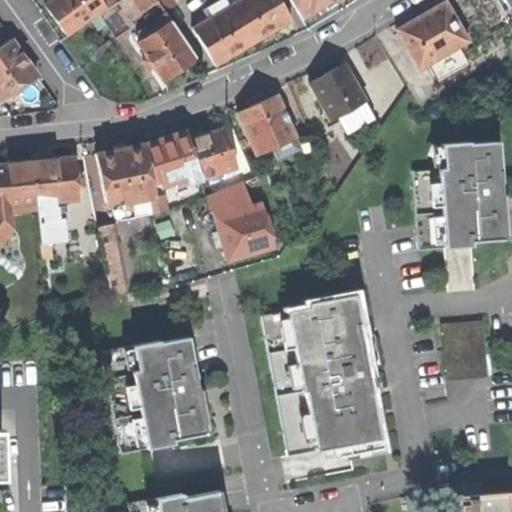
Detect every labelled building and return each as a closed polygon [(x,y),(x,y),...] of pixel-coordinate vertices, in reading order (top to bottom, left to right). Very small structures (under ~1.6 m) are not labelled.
[(99,12),(105,8),(99,0),(50,0),(44,4),(67,35),(99,12)] [(130,18),(116,0),(105,8),(99,12),(118,37),(135,25),(130,18)] [(116,0),(130,18),(155,0),(116,0)] [(210,11),(213,15),(230,5),(226,0),(222,0),(209,8),(210,11)] [(238,0),(230,5),(252,43),(289,21),(276,0),(238,0)] [(321,7),(332,0),(290,0),(301,18),(321,7)] [(459,46),(468,41),(446,1),(439,4),(396,29),(418,69),(427,64),(459,46)] [(192,27),(215,65),(252,43),(230,5),(213,15),(192,27)] [(142,32),(146,38),(172,21),(167,14),(155,22),(156,23),(142,32)] [(146,38),(139,43),(147,56),(151,61),(154,66),(163,80),(196,58),(172,21),(146,38)] [(7,41),(0,45),(0,99),(1,101),(36,76),(22,56),(9,39),(7,41)] [(469,64),(459,46),(427,64),(438,82),(469,64)] [(149,69),(154,66),(151,61),(147,56),(142,59),(149,69)] [(337,117),(365,102),(343,63),(339,66),(309,83),(330,121),(337,117)] [(256,154),(271,147),(295,137),(285,116),(277,96),(237,114),(256,154)] [(347,135),(374,119),(365,102),(337,117),(347,135)] [(224,129),(188,141),(199,175),(200,178),(236,166),(229,146),(224,129)] [(175,183),(193,178),(199,175),(188,141),(185,132),(180,133),(142,144),(150,184),(158,183),(160,188),(175,183)] [(298,143),(295,137),(271,147),(276,159),(295,150),(300,149),(298,143)] [(311,137),(298,143),(300,149),(295,150),(303,166),(315,161),(315,145),(311,137)] [(123,202),(153,196),(150,184),(142,144),(119,149),(95,154),(106,206),(123,202)] [(410,174),(416,253),(470,249),(469,245),(506,242),(503,198),(498,199),(498,191),(497,186),(500,186),(497,144),(468,147),(468,145),(439,147),(441,171),(410,174)] [(30,162),(35,204),(53,202),(78,199),(75,177),(73,157),(30,162)] [(0,207),(10,207),(35,204),(30,162),(0,164),(0,207)] [(195,184),(193,178),(175,183),(177,189),(195,184)] [(207,198),(214,219),(251,207),(243,183),(207,198)] [(153,198),(156,212),(167,210),(164,195),(153,198)] [(156,212),(153,198),(153,196),(123,202),(127,218),(156,212)] [(53,202),(35,204),(36,210),(37,215),(40,243),(64,241),(62,218),(56,218),(55,206),(53,206),(53,202)] [(10,212),(36,210),(35,204),(10,207),(10,212)] [(251,207),(214,219),(217,231),(221,243),(226,261),(274,247),(261,204),(251,207)] [(10,212),(10,207),(0,207),(0,243),(12,228),(11,217),(10,212)] [(112,225),(97,228),(102,254),(110,297),(125,294),(112,225)] [(215,245),(221,243),(217,231),(211,233),(213,239),(215,245)] [(364,342),(355,294),(307,303),(308,307),(260,316),(287,456),(323,449),(378,439),(367,378),(365,378),(364,371),(362,364),(368,363),(368,361),(364,342)] [(481,322),(441,325),(446,379),(485,376),(481,322)] [(197,378),(189,337),(159,343),(158,341),(100,352),(120,454),(144,449),(173,444),(172,440),(208,433),(200,390),(196,391),(194,384),(193,379),(197,378)] [(373,340),(364,342),(368,361),(377,359),(373,340)] [(0,474),(9,474),(6,425),(0,425),(0,474)] [(380,448),(378,439),(323,449),(325,458),(380,448)] [(464,495),(482,494),(481,483),(463,485),(464,495)] [(182,497),(181,493),(156,498),(127,503),(128,511),(221,511),(218,491),(182,497)] [(508,511),(507,492),(482,494),(464,495),(449,496),(450,511),(508,511)]
